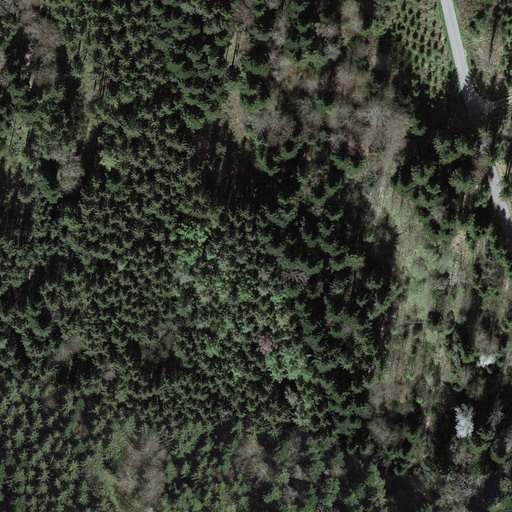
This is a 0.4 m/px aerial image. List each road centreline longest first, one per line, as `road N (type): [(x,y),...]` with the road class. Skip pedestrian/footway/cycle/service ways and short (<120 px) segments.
road 1 (track): [(0,342),(31,243),(37,123),(22,0)]
road 2 (unclassified): [(511,236),(442,0)]
road 3 (track): [(0,287),(118,244)]
